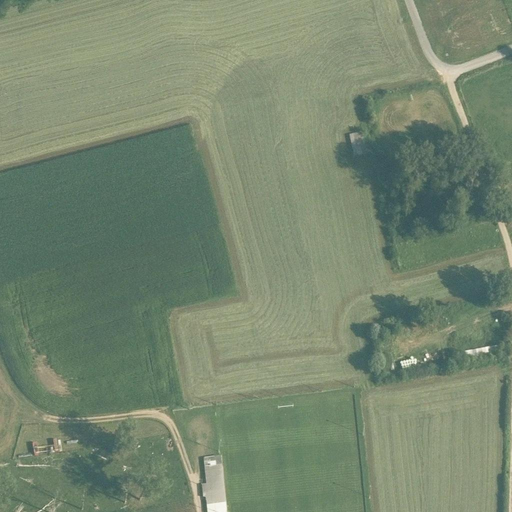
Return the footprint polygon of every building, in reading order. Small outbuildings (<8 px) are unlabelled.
[(359,138),(347,141),(352,160),(364,157),(359,138)] [(434,226),(425,228),(427,236),(436,234),(434,226)] [(459,358),(455,358),(456,363),(460,362),(461,367),(500,359),(499,350),(459,357),(459,358)] [(389,361),(377,364),(382,383),(394,380),(393,378),(389,361)] [(205,509),(224,508),(219,462),(204,464),(202,464),(202,467),(205,490),(201,490),(202,500),(204,500),(205,509)]
